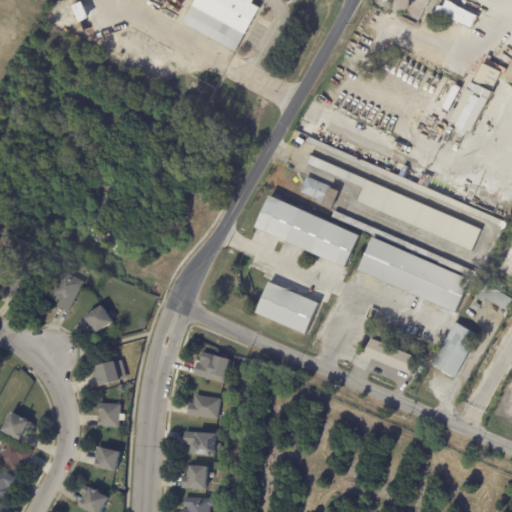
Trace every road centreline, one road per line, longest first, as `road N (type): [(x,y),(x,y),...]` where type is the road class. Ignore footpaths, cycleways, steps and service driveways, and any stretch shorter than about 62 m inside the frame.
road 1 (residential): [(175,306),(511,452)]
road 2 (residential): [(357,0),(175,306)]
road 3 (residential): [(0,334),(48,379),(63,412),(65,450),(33,511)]
road 4 (residential): [(175,306),(150,393),(141,511)]
